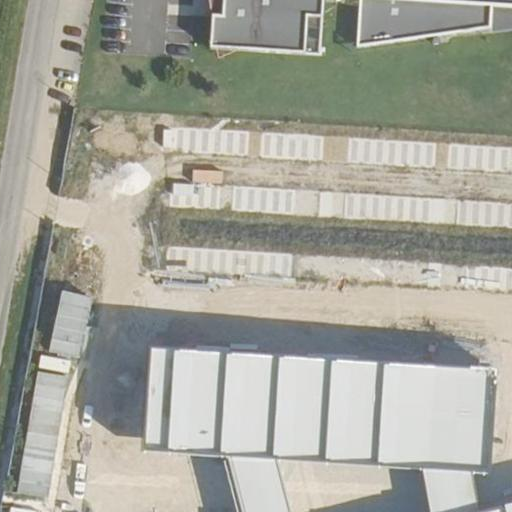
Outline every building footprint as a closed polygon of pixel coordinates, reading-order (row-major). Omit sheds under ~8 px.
[(511,0),(228,0),(228,19),(217,18),(216,50),(323,55),(325,0),(360,0),(359,47),(489,28),(490,8),(511,8),(511,0)] [(495,369),(150,347),(143,452),(277,460),(423,469),(471,472),(488,473),(495,369)] [(290,511),(277,460),(228,457),(242,511),(290,511)] [(477,511),(478,511),(471,472),(423,469),(430,511),(477,511)] [(511,511),(511,502),(478,511),(477,511),(511,511)]
